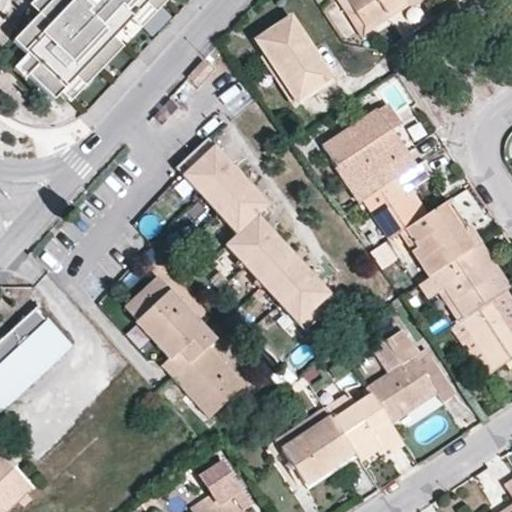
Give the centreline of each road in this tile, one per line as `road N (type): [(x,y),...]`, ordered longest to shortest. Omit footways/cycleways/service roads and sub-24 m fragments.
road 1 (residential): [(76,164),(228,0)]
road 2 (residential): [(511,427),(383,511)]
road 3 (residential): [(76,164),(0,257)]
